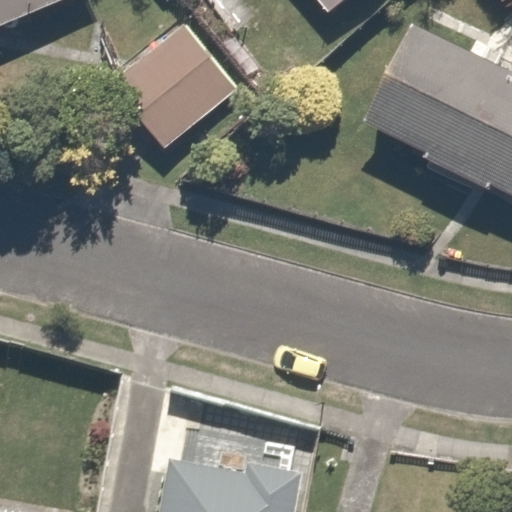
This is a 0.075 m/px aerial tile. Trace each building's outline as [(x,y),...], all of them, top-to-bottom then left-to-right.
[(0,0),(0,30),(93,0),(0,0)] [(311,0),(322,13),(338,0),(311,0)] [(182,18),(111,68),(164,144),(235,94),(182,18)] [(511,75),(411,25),(361,124),(511,199),(511,75)] [(271,511),(274,495),(160,482),(156,511),(271,511)]
